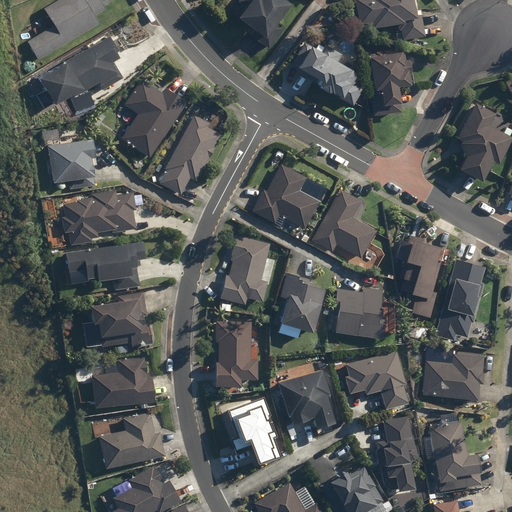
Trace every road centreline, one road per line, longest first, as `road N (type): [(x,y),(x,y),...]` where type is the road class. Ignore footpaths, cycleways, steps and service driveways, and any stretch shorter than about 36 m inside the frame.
road 1 (residential): [(270,110),(201,240),(183,317),(189,429),(222,511)]
road 2 (residential): [(489,31),(397,181)]
road 3 (residential): [(161,0),(200,53),(270,110)]
road 4 (residential): [(270,110),(397,181)]
road 5 (residential): [(397,181),(511,243)]
